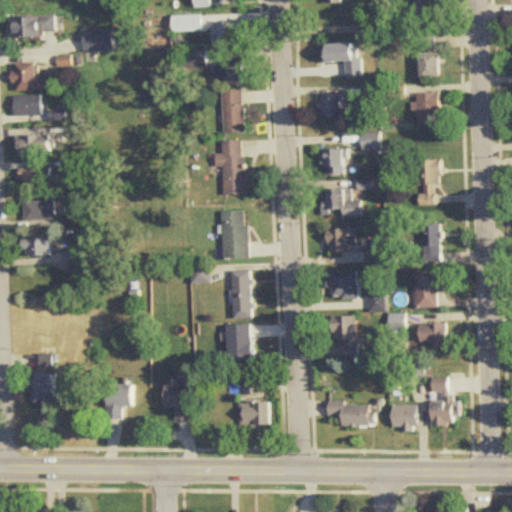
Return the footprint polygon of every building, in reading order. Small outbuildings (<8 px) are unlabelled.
[(416,0),(417,17),(443,16),(443,0),(416,0)] [(18,17),(18,35),(58,35),(58,17),(18,17)] [(216,22),(216,43),(248,43),(248,22),(216,22)] [(444,79),(444,52),(433,52),(433,37),(424,37),(424,78),(444,79)] [(38,64),(18,64),(18,91),(54,91),(54,77),(38,77),(38,64)] [(249,84),(249,65),(215,65),(215,84),(249,84)] [(247,90),(226,90),(226,133),(247,133),(247,90)] [(444,125),(444,93),(419,93),(419,125),(444,125)] [(323,95),(323,117),(345,117),(345,95),(323,95)] [(44,117),(44,96),(18,96),(18,117),(44,117)] [(364,150),(383,150),(383,133),(364,133),(364,150)] [(23,157),(51,157),(51,135),(23,135),(23,157)] [(250,195),(250,141),(226,141),(226,195),(250,195)] [(347,175),(347,149),(326,149),(326,175),(347,175)] [(421,160),(421,205),(437,205),(437,184),(444,184),(444,160),(421,160)] [(23,169),(23,185),(54,185),(54,169),(23,169)] [(383,180),(361,180),(361,189),(383,189),(383,180)] [(364,218),(364,201),(354,201),(354,189),(326,189),(326,210),(346,210),(346,218),(364,218)] [(27,201),(27,220),(58,220),(58,201),(27,201)] [(226,211),(226,258),(251,258),(251,211),(226,211)] [(444,225),(423,225),(423,262),(444,262),(444,225)] [(351,252),(351,229),(331,229),(331,252),(351,252)] [(53,237),(27,237),(27,257),(53,257),(53,237)] [(69,262),(87,262),(87,251),(69,251),(69,262)] [(195,284),(213,284),(212,268),(194,268),(195,284)] [(255,318),(254,270),(236,270),(236,318),(255,318)] [(441,292),(447,292),(447,272),(418,272),(418,308),(441,308),(441,292)] [(333,300),(359,300),(359,273),(333,273),(333,300)] [(347,341),(347,357),(359,357),(359,316),(335,316),(335,341),(347,341)] [(423,324),(423,346),(450,346),(450,324),(423,324)] [(56,355),(43,355),(43,367),(56,367),(56,355)] [(37,403),(60,403),(60,373),(37,373),(37,403)] [(246,377),(247,401),(241,402),(242,426),(274,425),(273,399),(263,399),(263,377),(246,377)] [(434,427),(461,427),(462,399),(451,399),(451,378),(435,378),(434,396),(435,396),(434,427)] [(110,419),(126,419),(126,406),(136,406),(136,384),(110,384),(110,419)] [(169,409),(178,409),(178,420),(195,420),(195,385),(169,385),(169,409)] [(346,427),(379,427),(379,403),(331,403),(331,417),(346,417),(346,427)] [(396,429),(421,429),(421,405),(396,405),(396,429)]
